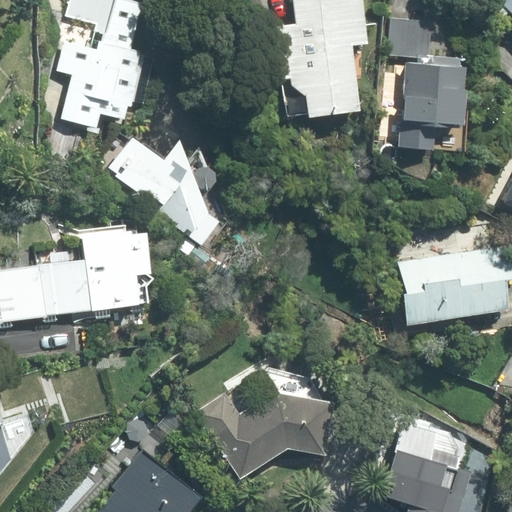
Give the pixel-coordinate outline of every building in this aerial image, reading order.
[(65,0),(49,69),(66,73),(56,117),(93,125),(96,113),(118,118),(134,51),(126,49),(137,3),(122,0),(65,0)] [(356,0),(285,0),(288,22),(269,24),(277,94),(295,92),(298,117),(356,110),(348,47),(362,46),(356,0)] [(511,0),(491,0),(511,20),(511,0)] [(426,19),(383,16),(380,57),(399,59),(392,148),(429,151),(431,124),(452,126),(458,57),(424,54),(426,19)] [(213,222),(197,207),(169,141),(157,158),(115,129),(87,170),(198,245),(213,222)] [(511,157),(492,198),(511,208),(511,157)] [(397,324),(499,310),(495,281),(507,279),(498,217),(384,234),(397,324)] [(83,256),(0,265),(0,325),(142,310),(133,227),(81,232),(83,256)] [(322,456),(329,399),(266,391),(241,408),(226,387),(190,412),(238,482),(283,451),(322,456)] [(395,416),(375,486),(402,494),(400,502),(432,511),(449,511),(467,454),(427,442),(431,427),(395,416)] [(0,424),(0,474),(11,463),(0,424)] [(141,453),(94,511),(183,511),(196,496),(141,453)] [(78,511),(99,489),(83,474),(48,511),(78,511)]
